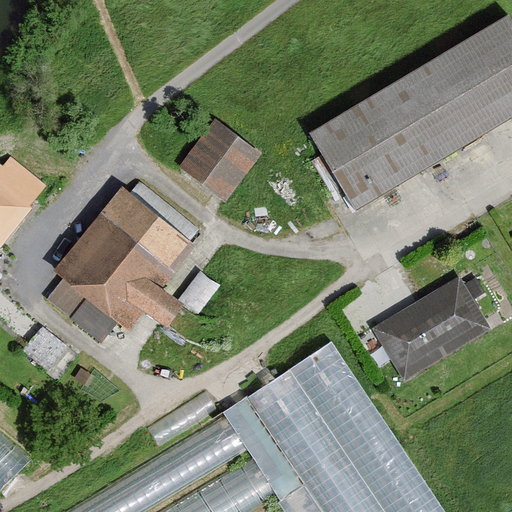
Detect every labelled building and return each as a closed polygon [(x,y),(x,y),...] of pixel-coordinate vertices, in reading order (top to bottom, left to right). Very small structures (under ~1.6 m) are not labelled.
[(511,41),(501,21),(297,139),(342,218),(511,119),(511,41)] [(249,158),(206,127),(171,175),(214,206),(249,158)] [(0,178),(0,244),(32,203),(0,178)] [(190,251),(112,192),(44,283),(118,339),(132,320),(150,334),(170,308),(155,297),(190,251)] [(456,281),(365,334),(395,386),(486,334),(456,281)] [(60,351),(34,334),(16,361),(41,378),(60,351)] [(445,511),(350,342),(43,511),(132,511),(250,447),(255,457),(154,511),(244,511),(271,497),(278,511),(275,511),(445,511)] [(208,386),(149,422),(159,439),(218,403),(208,386)] [(0,424),(0,482),(4,486),(32,451),(0,424)]
